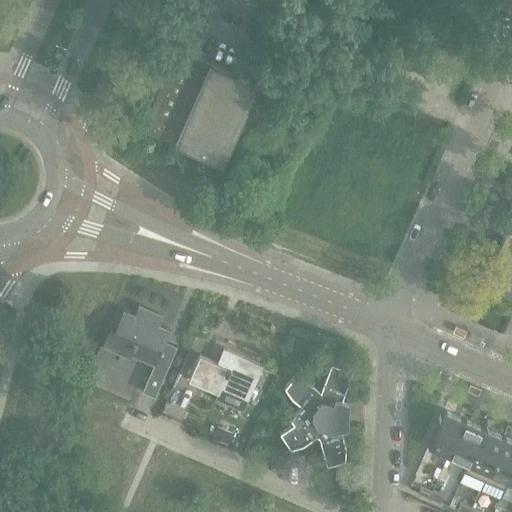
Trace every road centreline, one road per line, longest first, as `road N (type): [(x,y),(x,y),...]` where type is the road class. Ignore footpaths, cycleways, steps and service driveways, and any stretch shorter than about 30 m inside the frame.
road 1 (unknown): [(487,100),(220,20),(197,11),(193,0)]
road 2 (residential): [(387,327),(511,45)]
road 3 (residential): [(345,511),(132,417)]
road 4 (unclassified): [(245,272),(51,198)]
road 5 (residential): [(379,511),(387,327)]
road 6 (residential): [(387,327),(245,272)]
road 7 (secondary): [(41,138),(99,0)]
road 8 (residential): [(511,382),(387,327)]
road 9 (secondary): [(50,0),(0,114)]
